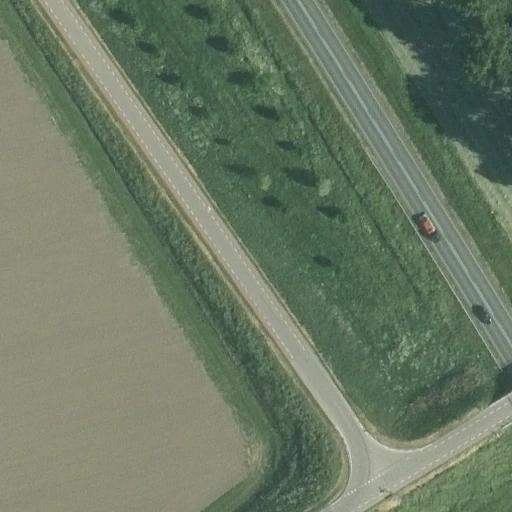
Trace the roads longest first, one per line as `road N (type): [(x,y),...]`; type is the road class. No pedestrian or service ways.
road 1 (unclassified): [(384,484),(52,0)]
road 2 (trunk): [(511,329),(303,0)]
road 3 (tertiary): [(384,484),(511,407)]
